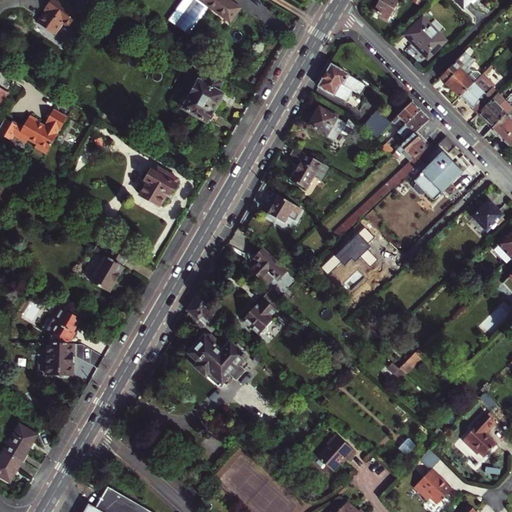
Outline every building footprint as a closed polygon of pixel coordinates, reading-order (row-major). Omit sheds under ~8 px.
[(80,11),(63,0),(51,0),(50,2),(52,4),(40,22),(56,33),(64,21),(71,25),(80,11)] [(201,0),(229,20),(238,8),(226,0),(201,0)] [(387,22),(399,0),(379,0),(373,11),(379,14),(378,16),(387,22)] [(422,18),(404,35),(427,59),(445,41),(422,18)] [(441,75),(440,77),(446,82),(445,83),(459,97),(481,74),(478,70),(472,70),(468,67),(472,63),(473,64),(475,61),(475,60),(466,50),(445,72),(441,75)] [(366,85),(331,65),(318,87),(345,103),(352,91),(360,96),(366,85)] [(481,74),(459,97),(477,114),(498,93),(493,88),(495,86),(483,73),(481,74)] [(187,95),(182,95),(178,102),(179,106),(207,122),(224,93),(218,90),(223,82),(210,75),(205,83),(199,79),(195,85),(191,83),(188,89),(190,90),(187,95)] [(477,114),(492,129),(506,114),(509,111),(502,105),(506,101),(498,93),(477,114)] [(394,135),(419,111),(411,102),(395,118),(387,127),(386,127),(394,135)] [(328,113),(319,108),(308,126),(326,136),(325,138),(332,142),(338,132),(340,133),(346,124),(337,119),(338,116),(329,111),(328,113)] [(36,148),(48,154),(59,134),(58,133),(60,130),(61,130),(68,117),(55,110),(47,123),(50,124),(48,127),(39,122),(39,120),(31,116),(21,134),(38,144),(36,148)] [(429,120),(419,111),(394,135),(391,138),(395,141),(400,136),(403,139),(408,135),(410,138),(414,134),(429,120)] [(510,146),(511,144),(511,119),(506,114),(492,129),(510,146)] [(365,132),(375,141),(378,138),(386,127),(387,127),(377,118),(365,132)] [(414,134),(410,138),(395,152),(392,155),(396,159),(400,155),(400,154),(401,152),(409,162),(339,228),(333,233),(338,239),(368,212),(400,181),(431,152),(414,134)] [(375,141),(373,143),(379,149),(385,144),(378,138),(375,141)] [(395,141),(391,138),(385,143),(389,146),(395,141)] [(446,138),(438,145),(447,154),(455,147),(446,138)] [(385,144),(379,149),(388,158),(392,155),(395,152),(389,146),(385,143),(385,144)] [(295,148),(291,155),(301,161),(290,180),(306,190),(313,177),(320,181),(329,168),(295,148)] [(424,193),(432,201),(462,172),(442,153),(413,181),(415,184),(414,186),(414,189),(419,194),(423,194),(424,193)] [(178,178),(157,166),(154,170),(152,169),(146,179),(148,181),(141,194),(160,205),(167,192),(169,193),(178,178)] [(278,196),(267,214),(283,224),(291,211),(298,215),(301,210),(278,196)] [(473,217),(486,231),(495,223),(497,226),(504,220),(501,217),(502,215),(488,201),(473,217)] [(492,248),(494,250),(506,263),(511,258),(511,233),(507,238),(505,236),(500,241),(492,248)] [(130,252),(102,235),(94,249),(106,256),(91,282),(110,292),(125,266),(122,265),(130,252)] [(287,270),(279,263),(263,249),(255,258),(259,262),(251,271),(260,280),(269,271),(278,279),(287,270)] [(511,273),(502,284),(511,294),(511,273)] [(276,294),(270,289),(261,298),(263,299),(257,306),(256,305),(242,320),(258,335),(260,334),(264,334),(267,330),(267,325),(273,319),(270,317),(276,311),(277,312),(286,302),(276,294)] [(196,297),(188,311),(197,319),(201,314),(211,323),(218,317),(196,297)] [(61,307),(54,319),(57,321),(51,331),(51,342),(48,342),(47,375),(73,376),(74,343),(71,342),(71,338),(82,318),(61,307)] [(229,373),(236,379),(243,371),(237,365),(246,356),(244,354),(243,355),(230,343),(225,348),(212,336),(208,341),(204,337),(202,338),(199,339),(197,341),(196,345),(188,354),(198,362),(195,366),(207,377),(206,378),(214,385),(215,384),(218,386),(229,373)] [(421,353),(417,350),(398,368),(404,374),(420,359),(418,356),(421,353)] [(263,357),(259,352),(254,358),(258,362),(263,357)] [(442,406),(448,411),(452,407),(446,402),(442,406)] [(462,439),(476,453),(478,451),(484,457),(496,445),(485,433),(496,423),(485,412),(471,426),(473,428),(462,439)] [(442,435),(456,421),(451,416),(437,431),(442,435)] [(346,438),(350,434),(332,418),(327,424),(341,436),(343,434),(346,438)] [(239,433),(228,423),(220,431),(222,433),(219,437),(226,444),(230,440),(232,442),(239,433)] [(20,425),(5,451),(22,460),(37,435),(20,425)] [(328,446),(317,457),(332,471),(345,456),(350,459),(356,453),(335,434),(326,444),(328,446)] [(408,440),(399,449),(405,456),(415,446),(408,440)] [(0,475),(10,481),(22,460),(5,451),(0,458),(0,475)] [(394,468),(391,471),(401,479),(403,476),(394,468)] [(431,468),(414,485),(418,488),(416,490),(427,500),(429,498),(437,504),(451,489),(440,478),(441,477),(431,468)] [(148,511),(107,488),(94,509),(93,510),(96,511),(148,511)] [(331,511),(332,511),(331,511),(362,511),(360,509),(357,511),(346,502),(337,511),(331,511)]
